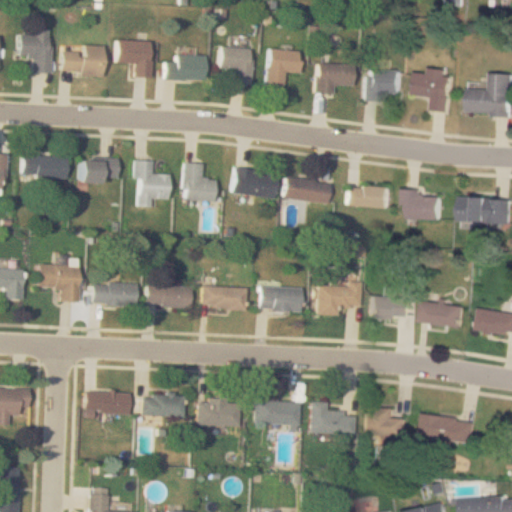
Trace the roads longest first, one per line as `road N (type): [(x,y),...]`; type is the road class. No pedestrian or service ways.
road 1 (residential): [(0,109),(247,125),(511,157)]
road 2 (residential): [(511,377),(372,360),(0,343)]
road 3 (residential): [(55,511),(64,347)]
